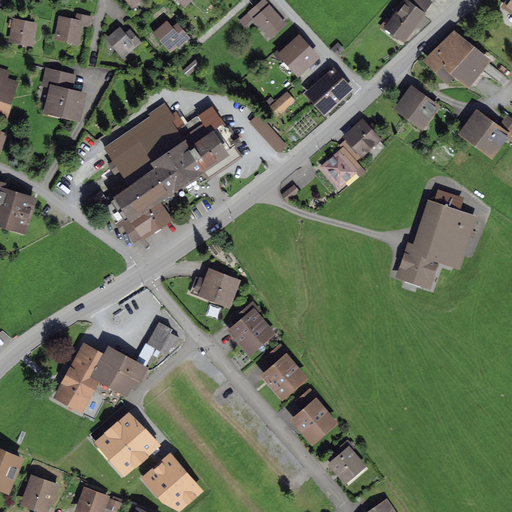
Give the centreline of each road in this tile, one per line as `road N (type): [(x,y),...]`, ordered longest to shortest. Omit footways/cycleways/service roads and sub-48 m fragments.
road 1 (residential): [(349,511),(144,270)]
road 2 (secondary): [(144,270),(261,192),(367,97)]
road 3 (residential): [(144,270),(76,213),(0,171)]
road 4 (secondary): [(0,364),(144,270)]
road 5 (secondary): [(367,97),(472,0)]
road 6 (residential): [(367,97),(278,0)]
road 7 (unknown): [(410,58),(446,94),(476,92),(511,74)]
